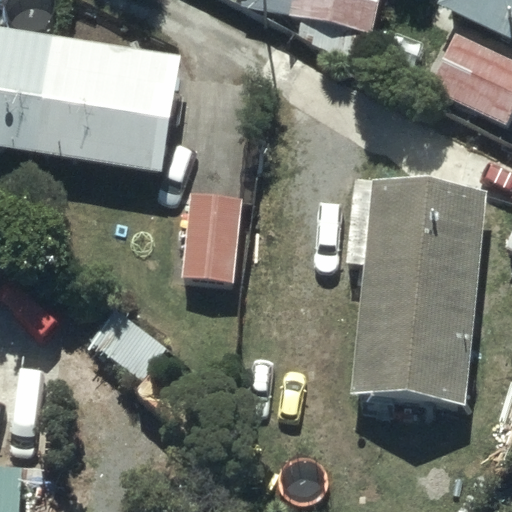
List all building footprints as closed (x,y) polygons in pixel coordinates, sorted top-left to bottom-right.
[(292,33),(378,45),(387,0),(247,0),(246,16),(294,24),(292,33)] [(511,0),(443,0),(428,33),(457,46),(431,99),(506,136),(511,124),(511,0)] [(184,77),(0,45),(0,164),(164,189),(184,77)] [(488,205),(374,194),(350,409),(467,424),(488,205)] [(250,208),(190,206),(187,298),(245,299),(250,208)] [(511,236),(501,261),(511,266),(511,236)] [(170,361),(118,323),(94,355),(146,393),(170,361)] [(15,511),(19,466),(0,464),(0,511),(15,511)]
